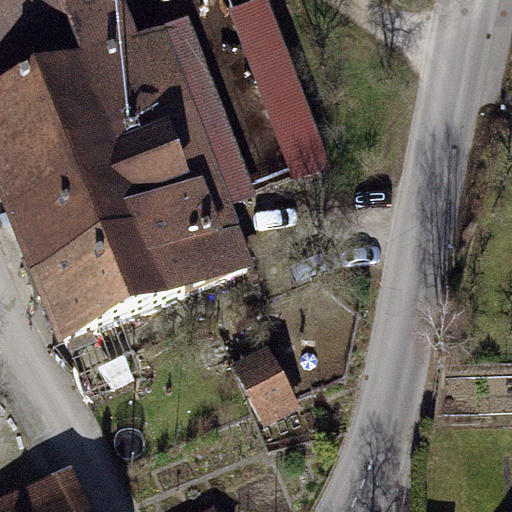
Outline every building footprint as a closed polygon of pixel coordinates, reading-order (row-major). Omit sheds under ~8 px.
[(0,0),(0,63),(56,42),(72,81),(132,57),(115,12),(98,19),(91,0),(0,0)] [(223,28),(291,203),(330,188),(261,13),(223,28)] [(0,108),(0,227),(51,358),(252,280),(230,225),(257,214),(187,36),(132,57),(72,81),(0,108)] [(234,380),(265,440),(296,424),(265,364),(234,380)] [(79,511),(69,487),(7,511),(79,511)]
